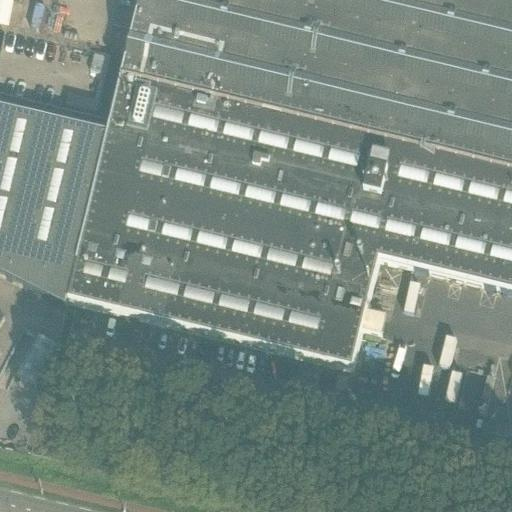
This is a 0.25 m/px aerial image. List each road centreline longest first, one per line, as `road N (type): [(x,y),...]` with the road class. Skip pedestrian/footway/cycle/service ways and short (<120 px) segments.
road 1 (unknown): [(373,403),(36,315)]
road 2 (unknown): [(511,310),(444,292),(413,307),(373,403)]
road 3 (unknown): [(511,440),(373,403)]
